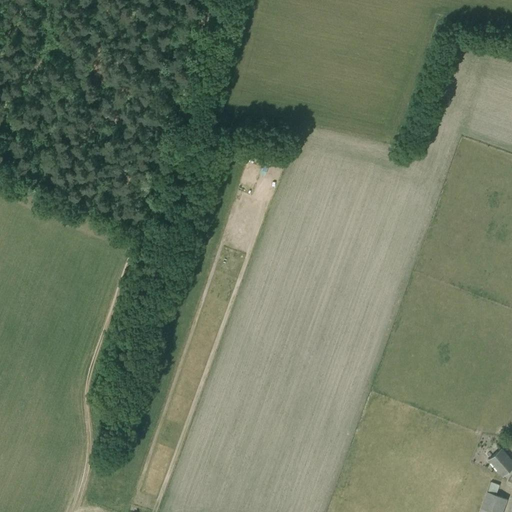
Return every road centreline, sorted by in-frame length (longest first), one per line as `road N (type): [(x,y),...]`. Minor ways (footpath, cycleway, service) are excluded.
road 1 (track): [(79,508),(108,414),(105,386),(147,224)]
road 2 (unknown): [(147,224),(214,0)]
